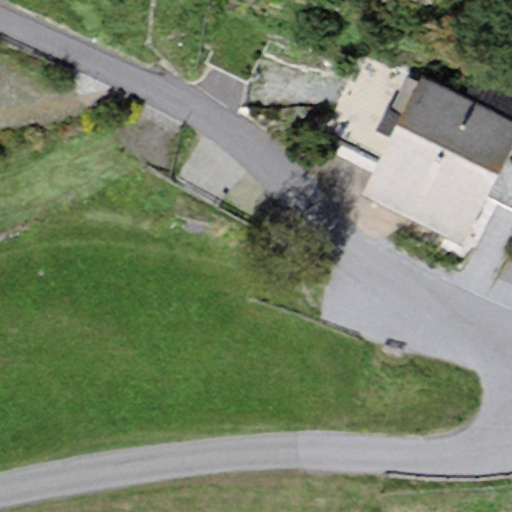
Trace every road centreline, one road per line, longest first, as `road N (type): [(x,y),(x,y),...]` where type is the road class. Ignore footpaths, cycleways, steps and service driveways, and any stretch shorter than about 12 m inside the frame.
road 1 (residential): [(511,354),(454,322),(229,133),(164,90),(0,12)]
road 2 (unclassified): [(0,488),(305,441),(425,452),(511,440)]
